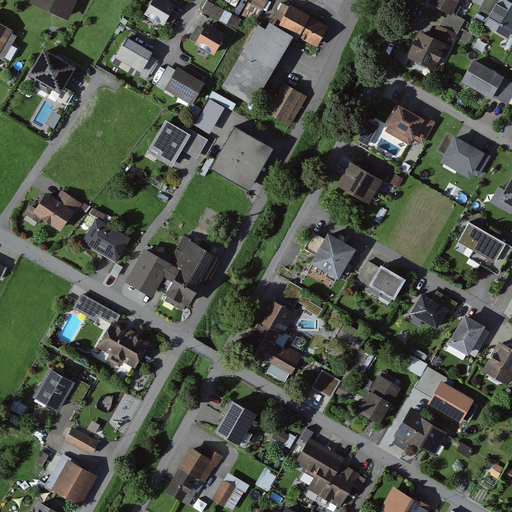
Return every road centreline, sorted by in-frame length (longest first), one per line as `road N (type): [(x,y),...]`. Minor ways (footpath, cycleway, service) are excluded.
road 1 (residential): [(187,338),(357,15)]
road 2 (residential): [(0,232),(187,338)]
road 3 (residential): [(310,206),(496,312)]
road 4 (residential): [(88,511),(187,338)]
road 5 (residential): [(223,360),(386,454)]
road 6 (residential): [(310,206),(223,360)]
road 7 (residential): [(223,360),(138,511)]
road 8 (residential): [(381,68),(310,206)]
road 9 (residential): [(381,68),(511,146)]
